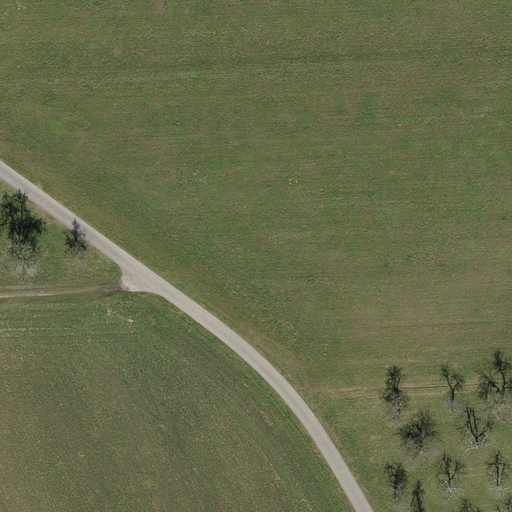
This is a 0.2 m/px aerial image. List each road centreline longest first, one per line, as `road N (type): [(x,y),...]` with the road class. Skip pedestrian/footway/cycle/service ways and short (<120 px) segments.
road 1 (track): [(366,511),(271,373),(0,168)]
road 2 (track): [(157,283),(0,290)]
